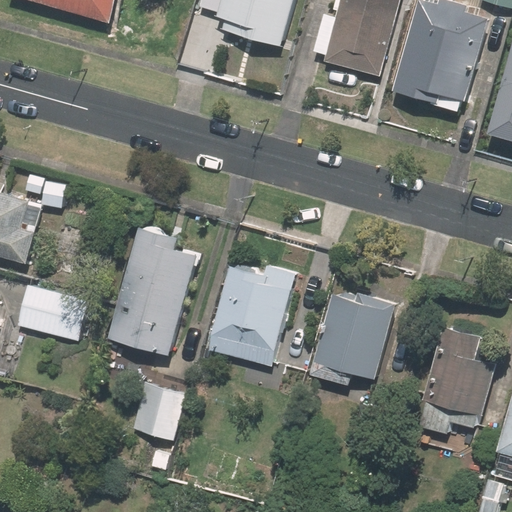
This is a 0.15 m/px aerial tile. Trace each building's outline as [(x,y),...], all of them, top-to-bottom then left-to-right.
[(25,0),(110,24),(117,0),(25,0)] [(216,30),(283,49),(296,0),(205,0),(203,8),(220,13),(216,30)] [(403,0),(342,0),(325,63),(382,78),(403,0)] [(421,0),(395,94),(464,112),(489,19),(421,0)] [(511,0),(481,0),(511,8),(511,0)] [(281,98),(290,72),(254,61),(246,87),(281,98)] [(511,74),(497,125),(511,129),(511,74)] [(44,204),(0,191),(0,257),(27,265),(44,204)] [(109,341),(171,358),(202,245),(140,228),(109,341)] [(271,366),(296,274),(235,258),(210,349),(271,366)] [(31,287),(20,326),(78,341),(88,302),(31,287)] [(315,363),(376,379),(396,304),(336,287),(315,363)] [(482,417),(496,365),(475,359),(481,336),(445,326),(417,428),(453,438),(461,411),(482,417)] [(189,395),(147,383),(135,428),(177,440),(189,395)] [(511,390),(495,453),(511,457),(511,390)] [(396,413),(362,403),(351,445),(385,454),(396,413)]
